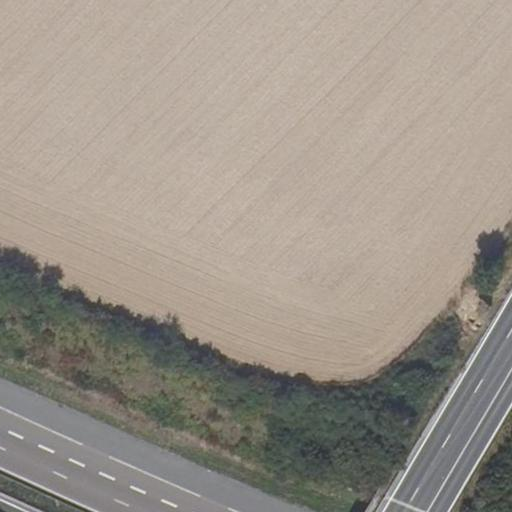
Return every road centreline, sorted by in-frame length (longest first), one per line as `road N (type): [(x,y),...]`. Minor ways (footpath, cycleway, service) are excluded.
road 1 (secondary): [(511,314),(389,511)]
road 2 (secondary): [(418,511),(511,360)]
road 3 (trunk): [(156,511),(0,439)]
